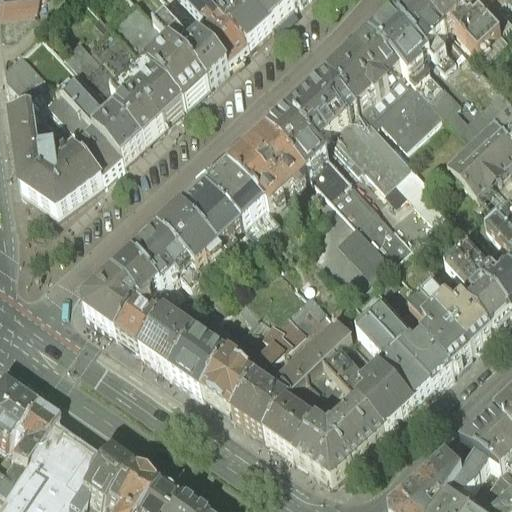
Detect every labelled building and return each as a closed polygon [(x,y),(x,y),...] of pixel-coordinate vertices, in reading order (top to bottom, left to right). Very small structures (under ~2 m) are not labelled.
[(0,0),(0,17),(1,24),(36,19),(35,12),(47,10),(45,0),(0,0)] [(194,1),(193,0),(171,0),(182,12),(194,1)] [(273,40),(244,9),(233,19),(215,0),(195,0),(194,1),(251,61),(273,40)] [(295,19),(277,0),(253,0),(244,9),(273,40),(295,19)] [(315,0),(277,0),(295,19),(315,0)] [(458,0),(426,0),(416,10),(445,43),(452,37),(478,64),(499,45),(458,0)] [(511,0),(458,0),(499,45),(511,35),(499,20),(507,13),(511,17),(511,0)] [(194,1),(182,12),(203,33),(205,34),(207,32),(213,38),(202,48),(230,80),(251,61),(194,1)] [(416,10),(395,29),(427,65),(444,82),(450,76),(454,72),(438,51),(447,45),(445,43),(416,10)] [(155,37),(134,16),(127,22),(129,24),(111,40),(113,42),(148,80),(173,57),(155,37)] [(166,27),(155,37),(173,57),(211,98),(230,80),(202,48),(190,59),(187,55),(189,51),(166,27)] [(373,50),(401,83),(428,113),(443,96),(424,77),(427,65),(395,29),(373,50)] [(148,80),(113,42),(93,61),(97,65),(105,73),(127,98),(129,100),(149,80),(148,80)] [(487,89),(447,45),(438,51),(454,72),(450,76),(469,95),(481,92),(487,89)] [(373,50),(330,90),(361,122),(370,113),(376,114),(389,102),(389,96),(401,83),(373,50)] [(105,73),(97,65),(94,68),(81,54),(63,71),(84,92),(105,73)] [(211,98),(173,57),(148,80),(149,80),(186,121),(211,98)] [(23,68),(7,83),(8,92),(20,104),(27,96),(52,122),(75,147),(79,148),(70,158),(77,166),(105,195),(105,196),(125,177),(55,102),(23,68)] [(105,73),(84,92),(117,127),(123,121),(113,111),(127,98),(105,73)] [(149,80),(129,100),(166,139),(186,121),(149,80)] [(382,133),(406,159),(410,158),(442,128),(428,113),(401,83),(389,96),(389,102),(376,114),(370,113),(361,122),(375,140),(382,133)] [(330,90),(291,127),(320,160),(330,150),(361,122),(330,90)] [(20,104),(8,92),(13,132),(37,129),(37,130),(44,129),(20,104)] [(125,177),(146,158),(117,127),(105,139),(102,135),(103,134),(103,128),(75,99),(73,102),(65,93),(55,102),(125,177)] [(20,104),(44,129),(52,122),(27,96),(20,104)] [(443,96),(428,113),(442,128),(457,144),(467,133),(455,120),(459,115),(443,96)] [(117,127),(146,158),(166,139),(129,100),(127,98),(113,111),(123,121),(117,127)] [(484,119),(479,120),(494,136),(510,120),(511,118),(511,117),(500,102),(484,119)] [(467,133),(457,144),(470,159),(494,136),(479,120),(467,133)] [(511,122),(510,120),(494,136),(511,156),(511,122)] [(361,122),(330,150),(357,183),(362,178),(386,203),(396,194),(435,237),(450,221),(375,140),(361,122)] [(291,127),(271,145),(309,187),(332,211),(352,194),(320,160),(291,127)] [(37,129),(13,132),(14,140),(24,205),(60,229),(105,195),(77,166),(62,179),(59,179),(58,166),(42,168),(37,130),(37,129)] [(511,156),(494,136),(470,159),(450,179),(474,206),(507,175),(511,170),(511,156)] [(271,145),(232,181),(271,223),(309,187),(271,145)] [(281,234),(271,223),(232,181),(208,202),(246,243),(258,256),(281,234)] [(185,224),(222,264),(246,243),(208,202),(185,224)] [(511,220),(511,219),(499,233),(511,246),(511,220)] [(377,220),(357,239),(392,280),(412,260),(411,258),(377,220)] [(435,237),(411,258),(412,260),(427,276),(466,238),(450,221),(435,237)] [(199,285),(222,264),(185,224),(162,245),(191,276),(199,285)] [(511,246),(499,233),(496,230),(487,240),(511,269),(511,278),(507,283),(511,287),(511,246)] [(392,280),(357,239),(339,257),(373,299),(392,280)] [(135,271),(164,302),(191,276),(162,245),(135,271)] [(511,287),(507,283),(505,282),(498,291),(468,258),(457,267),(511,325),(511,287)] [(511,328),(511,325),(457,267),(446,278),(475,311),(468,319),(492,346),(511,328)] [(135,271),(116,287),(142,315),(141,317),(148,321),(151,316),(153,316),(154,311),(164,302),(135,271)] [(142,315),(116,287),(86,315),(87,321),(87,327),(119,349),(141,317),(142,315)] [(437,328),(473,365),(492,346),(468,319),(463,314),(454,320),(432,299),(421,308),(437,328)] [(151,316),(148,321),(141,317),(119,349),(141,365),(167,327),(178,317),(168,307),(163,314),(153,316),(151,316)] [(367,340),(346,321),(283,388),(293,410),(325,380),(345,360),(367,340)] [(433,404),(454,383),(421,353),(384,322),(367,340),(433,404)] [(167,327),(141,365),(173,386),(198,349),(188,342),(192,336),(183,330),(179,336),(167,327)] [(204,408),(235,428),(259,393),(258,393),(272,380),(307,347),(289,327),(277,340),(275,339),(264,355),(247,343),(229,370),(204,408)] [(430,346),(421,353),(454,383),(473,365),(437,328),(422,339),(430,346)] [(173,386),(204,408),(229,370),(221,365),(225,359),(217,354),(220,350),(224,348),(228,342),(219,332),(198,349),(173,386)] [(414,422),(433,404),(367,340),(345,360),(414,422)] [(325,380),(360,417),(387,447),(414,422),(345,360),(325,380)] [(235,428),(266,450),(293,410),(283,388),(272,380),(258,393),(259,393),(235,428)] [(0,456),(7,461),(13,453),(34,422),(23,414),(2,400),(0,402),(0,456)] [(296,470),(323,430),(293,410),(266,450),(296,470)] [(503,421),(497,426),(511,442),(511,412),(510,414),(503,421)] [(338,493),(387,447),(360,417),(334,437),(323,430),(296,470),(330,493),(338,493)] [(34,422),(13,453),(21,459),(11,474),(13,476),(2,492),(13,500),(56,436),(34,422)] [(511,474),(511,442),(497,426),(492,430),(482,440),(463,458),(478,467),(491,476),(502,483),(511,474)] [(77,511),(106,471),(105,470),(85,456),(56,436),(13,500),(5,511),(77,511)] [(465,511),(463,510),(466,506),(475,499),(491,476),(478,467),(463,489),(447,511),(465,511)] [(110,474),(106,471),(77,511),(110,511),(128,486),(110,474)] [(447,511),(463,489),(448,471),(403,511),(447,511)] [(481,511),(511,511),(511,494),(502,483),(481,511)] [(133,490),(128,486),(110,511),(149,511),(155,504),(144,497),(133,490)] [(0,511),(5,511),(13,500),(2,492),(0,491),(0,511)]
